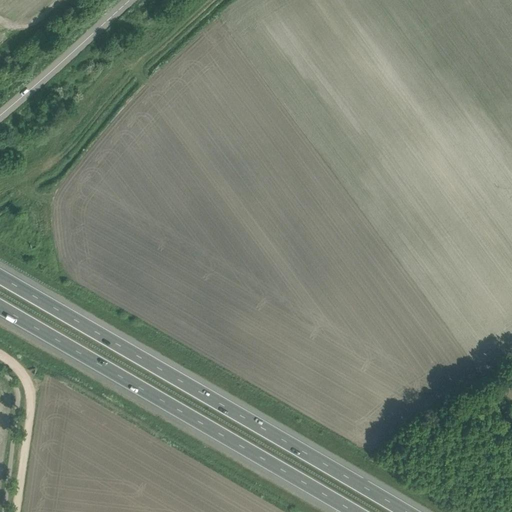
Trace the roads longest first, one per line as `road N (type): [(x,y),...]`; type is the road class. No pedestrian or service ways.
road 1 (motorway): [(405,511),(0,278)]
road 2 (motorway): [(0,307),(352,511)]
road 3 (unclassified): [(0,119),(128,0)]
road 4 (track): [(16,511),(29,383),(0,354)]
